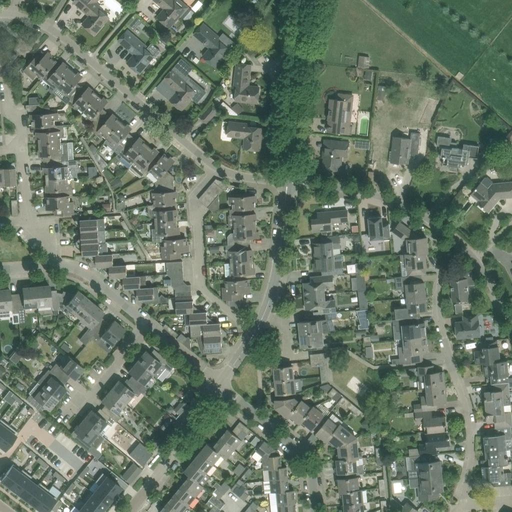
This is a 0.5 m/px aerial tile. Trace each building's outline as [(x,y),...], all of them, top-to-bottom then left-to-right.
[(75,0),(74,2),(91,16),(83,25),(95,34),(109,18),(98,8),(100,6),(93,0),(75,0)] [(155,0),(166,9),(158,17),(170,27),(184,11),(172,0),(155,0)] [(137,17),(129,26),(135,31),(143,22),(137,17)] [(215,67),(230,50),(219,40),(220,38),(204,24),(195,34),(211,48),(204,57),(215,67)] [(128,30),(119,41),(135,55),(128,63),(140,73),(154,57),(155,58),(161,52),(152,44),(147,50),(143,47),(145,45),(128,30)] [(34,54),(28,62),(31,64),(29,66),(42,78),(45,75),(54,64),(55,64),(57,62),(48,54),(43,59),(38,55),(37,57),(34,54)] [(369,69),(370,57),(360,55),(358,68),(369,69)] [(183,59),(177,65),(183,70),(189,64),(183,59)] [(59,68),(55,64),(54,64),(45,75),(42,78),(51,86),(51,87),(50,87),(50,88),(49,89),(50,90),(50,91),(51,92),(52,93),(58,88),(73,70),(64,63),(59,68)] [(236,100),(248,102),(258,103),(260,88),(249,87),(251,65),(237,63),(235,86),(237,86),(236,100)] [(80,89),(82,87),(77,83),(82,78),(73,70),(58,88),(71,100),(72,99),(80,89)] [(173,70),(164,80),(178,92),(171,100),(182,110),(192,98),(198,102),(206,92),(190,78),(187,81),(173,70)] [(84,112),(98,95),(90,87),(85,93),(80,89),(72,99),(71,100),(80,108),(84,112)] [(351,126),(355,95),(338,94),(338,99),(330,99),(327,133),(354,135),(354,134),(352,134),(353,126),(351,126)] [(104,116),(107,112),(103,108),(107,103),(98,95),(84,112),(97,123),(104,116)] [(240,105),(234,110),(238,115),(238,114),(244,110),(240,105)] [(207,123),(217,111),(211,106),(201,118),(207,123)] [(55,114),(33,115),(33,127),(41,127),(45,126),(55,125),(55,120),(55,114)] [(109,120),(104,116),(97,123),(95,126),(94,126),(91,129),(101,138),(103,135),(108,139),(122,122),(113,114),(109,120)] [(131,130),(122,122),(108,139),(105,142),(118,154),(121,151),(131,139),(127,135),(131,130)] [(260,150),(262,128),(248,127),(248,124),(230,122),(228,136),(246,138),(245,149),(260,150)] [(41,133),(39,133),(40,144),(61,143),(61,132),(64,131),(64,125),(55,125),(45,126),(41,127),(41,133)] [(391,162),(409,164),(410,153),(409,153),(409,149),(419,150),(421,133),(411,132),(411,139),(394,137),(392,151),(390,151),(389,161),(391,162)] [(463,149),(456,148),(457,143),(451,142),(452,138),(438,136),(437,146),(440,146),(440,147),(438,157),(444,158),(443,165),(450,166),(449,170),(457,170),(457,167),(461,167),(461,164),(469,165),(470,158),(478,159),(479,149),(479,146),(464,144),(463,149)] [(135,162),(149,145),(140,138),(136,143),(131,139),(121,151),(118,154),(116,157),(130,168),(132,165),(135,162)] [(349,142),(335,141),(325,140),(324,155),(323,158),(325,158),(324,169),(341,170),(342,160),(342,155),(348,156),(349,142)] [(69,160),(68,143),(61,143),(40,144),(40,156),(47,156),(48,162),(53,162),(63,161),(68,160),(69,160)] [(90,147),(94,155),(97,152),(99,150),(93,144),(90,147)] [(158,162),(162,157),(158,154),(158,153),(149,145),(135,162),(132,165),(145,177),(148,174),(151,171),(158,163),(158,162)] [(109,165),(97,152),(94,155),(103,171),(105,168),(109,165)] [(162,157),(158,162),(158,163),(151,171),(160,179),(156,183),(157,188),(162,186),(174,176),(167,170),(174,162),(165,154),(162,157)] [(48,168),(46,168),(47,180),(69,178),(78,178),(77,160),(75,160),(69,160),(68,160),(63,161),(53,162),(48,162),(48,168)] [(10,168),(3,169),(4,186),(17,185),(15,162),(13,162),(10,165),(10,168)] [(106,168),(103,171),(109,182),(116,178),(106,168)] [(175,192),(174,176),(162,186),(157,188),(154,189),(155,192),(153,193),(153,200),(154,199),(155,204),(153,204),(154,205),(155,205),(169,204),(170,204),(177,204),(176,192),(175,192)] [(511,181),(493,184),(493,181),(488,177),(486,177),(481,183),(471,195),(472,195),(479,201),(477,203),(489,213),(501,199),(511,197),(511,181)] [(70,196),(69,184),(69,178),(47,180),(47,191),(54,191),(55,197),(70,196)] [(217,179),(215,181),(224,190),(228,184),(217,179)] [(224,190),(215,181),(214,181),(211,186),(220,194),(224,190)] [(220,194),(211,186),(207,190),(216,199),(219,195),(220,194)] [(216,199),(207,190),(203,195),(212,203),(216,199)] [(212,203),(203,195),(199,199),(208,208),(212,203)] [(219,195),(216,199),(212,203),(208,208),(212,211),(220,210),(219,195)] [(74,214),(74,207),(73,202),(70,202),(70,196),(55,197),(48,197),(49,209),(56,209),(56,215),(74,214)] [(234,207),(233,207),(233,209),(233,210),(234,209),(249,208),(249,209),(256,208),(255,196),(241,197),(241,196),(236,196),(236,197),(233,197),(234,203),(234,207)] [(170,210),(170,204),(169,204),(155,205),(154,205),(151,205),(150,205),(148,207),(149,215),(151,218),(155,218),(156,223),(178,222),(177,210),(170,210)] [(249,215),(249,209),(249,208),(234,209),(233,210),(233,209),(230,209),(230,216),(234,215),(235,221),(235,227),(257,226),(256,214),(249,215)] [(332,223),(348,221),(347,210),(318,213),(319,219),(312,219),(313,232),(332,230),(332,223)] [(391,234),(390,224),(383,225),(382,217),(379,217),(369,218),(370,228),(371,239),(381,238),(384,238),(384,237),(391,237),(391,234)] [(81,225),(82,232),(106,230),(105,218),(75,220),(75,223),(78,225),(81,225)] [(179,239),(178,233),(179,233),(178,222),(156,223),(157,241),(165,240),(172,240),(179,239)] [(408,240),(409,254),(425,253),(428,253),(427,238),(421,238),(400,223),(394,232),(406,241),(408,240)] [(258,238),(257,226),(235,227),(235,233),(231,233),(228,237),(229,245),(230,245),(236,245),(245,245),(245,244),(251,244),(251,238),(258,238)] [(133,234),(129,227),(125,229),(129,236),(133,234)] [(107,242),(106,230),(82,232),(82,239),(79,239),(77,242),(77,244),(107,242)] [(314,244),(316,257),(334,255),(333,249),(341,248),(340,236),(322,237),(322,243),(314,244)] [(172,240),(165,240),(166,258),(181,257),(181,251),(188,251),(187,239),(179,239),(172,240)] [(107,242),(77,244),(77,246),(80,249),(83,249),(83,256),(88,256),(88,255),(100,255),(109,254),(108,242),(107,242)] [(245,250),(245,245),(236,245),(230,245),(231,263),(253,262),(252,250),(245,250)] [(147,257),(142,250),(139,252),(143,259),(147,257)] [(427,267),(425,253),(409,254),(402,255),(402,261),(407,260),(409,276),(423,275),(423,268),(427,267)] [(109,254),(100,255),(88,255),(88,256),(89,256),(94,260),(97,260),(97,267),(102,267),(114,266),(113,254),(109,254)] [(344,254),(334,255),(316,257),(316,264),(314,264),(314,270),(323,269),(324,275),(333,274),(343,274),(342,261),(344,261),(344,254)] [(254,274),(253,262),(231,263),(225,264),(226,277),(228,276),(228,281),(232,281),(247,280),(247,274),(254,274)] [(356,272),(357,272),(365,271),(364,264),(356,264),(356,272)] [(127,265),(114,266),(102,267),(107,271),(110,271),(111,278),(116,278),(127,277),(127,265)] [(465,279),(451,280),(453,302),(457,302),(457,304),(455,304),(456,313),(463,313),(462,301),(470,300),(469,290),(469,285),(480,284),(471,270),(465,271),(465,279)] [(365,271),(357,272),(359,291),(366,290),(365,272),(365,271)] [(334,287),(333,274),(324,275),(310,277),(311,282),(304,283),(305,296),(325,294),(324,288),(334,287)] [(146,276),(140,276),(127,277),(116,278),(121,282),(124,282),(124,289),(130,289),(141,288),(147,287),(146,276)] [(427,290),(425,290),(424,283),(410,284),(409,276),(395,278),(396,286),(397,290),(402,289),(402,292),(407,291),(408,299),(426,297),(425,295),(427,295),(427,290)] [(249,292),(248,280),(247,280),(232,281),(228,281),(226,281),(227,299),(227,304),(230,306),(241,305),(241,299),(242,299),(242,292),(249,292)] [(30,288),(30,285),(23,285),(23,288),(23,293),(23,294),(22,296),(17,297),(18,313),(25,313),(24,307),(38,306),(36,287),(30,288)] [(51,305),(51,310),(58,310),(57,293),(51,294),(51,292),(51,291),(50,291),(50,286),(36,287),(38,306),(51,305)] [(141,288),(130,289),(135,294),(138,293),(138,301),(146,300),(146,304),(168,302),(168,297),(166,297),(162,295),(160,297),(159,297),(155,297),(154,287),(147,287),(141,288)] [(10,289),(0,290),(0,317),(13,316),(12,314),(18,313),(17,297),(11,297),(11,295),(11,294),(10,294),(10,289)] [(366,290),(359,291),(360,305),(368,304),(366,290)] [(78,291),(73,297),(72,296),(59,293),(57,293),(58,310),(61,309),(68,315),(71,311),(81,319),(94,304),(78,291)] [(325,294),(305,296),(306,309),(319,308),(319,313),(314,314),(326,313),(336,312),(336,305),(335,300),(331,300),(326,301),(325,294)] [(409,306),(395,307),(397,320),(418,318),(420,318),(420,311),(427,311),(426,297),(408,299),(409,306)] [(177,314),(190,313),(201,312),(202,312),(197,308),(194,308),(194,301),(176,302),(177,314)] [(94,304),(81,319),(91,327),(88,331),(93,336),(104,323),(100,319),(101,317),(101,316),(104,313),(94,304)] [(368,310),(368,309),(360,310),(357,310),(361,324),(359,324),(359,329),(370,328),(368,310)] [(208,319),(207,312),(202,312),(201,312),(190,313),(185,314),(186,325),(191,325),(204,324),(215,323),(216,323),(211,319),(208,319)] [(478,314),(465,315),(463,315),(463,316),(465,315),(466,321),(456,322),(458,338),(480,336),(478,314)] [(419,324),(418,318),(397,320),(393,320),(394,325),(397,325),(397,331),(404,330),(404,339),(426,337),(425,323),(419,324)] [(300,322),(301,335),(320,333),(319,326),(322,326),(321,320),(300,322)] [(112,344),(125,330),(114,321),(111,325),(110,325),(108,326),(104,323),(93,336),(98,340),(102,336),(112,344)] [(221,323),(216,323),(215,323),(204,324),(191,325),(191,337),(198,336),(205,336),(227,335),(227,332),(224,330),(221,330),(221,323)] [(166,324),(164,326),(164,327),(170,332),(173,329),(166,324)] [(179,334),(173,329),(170,332),(176,338),(179,334)] [(320,340),(320,333),(301,335),(302,348),(317,346),(317,349),(330,348),(330,343),(324,344),(323,339),(320,340)] [(228,337),(227,335),(205,336),(198,336),(203,354),(207,354),(223,353),(222,340),(225,340),(228,337)] [(364,337),(364,342),(365,347),(372,346),(371,341),(371,336),(364,337)] [(183,343),(192,350),(191,337),(188,337),(183,343)] [(400,358),(392,359),(393,364),(401,364),(413,362),(423,362),(422,356),(422,353),(428,352),(426,337),(404,339),(405,347),(402,348),(403,354),(400,354),(400,358)] [(476,365),(483,364),(500,362),(499,346),(498,347),(497,340),(481,342),(482,351),(475,352),(476,365)] [(146,351),(137,362),(152,374),(157,378),(166,368),(170,371),(174,366),(156,351),(152,356),(146,351)] [(56,363),(52,369),(64,379),(68,374),(74,379),(83,369),(76,362),(69,356),(60,367),(56,363)] [(507,361),(500,362),(483,364),(485,376),(491,376),(492,385),(495,384),(509,383),(508,377),(509,376),(507,361)] [(144,384),(152,374),(137,362),(133,367),(131,365),(127,371),(135,377),(130,382),(142,391),(144,393),(148,387),(144,384)] [(275,374),(276,381),(294,379),(293,366),(272,368),(272,374),(275,374)] [(419,367),(420,381),(419,381),(419,389),(427,388),(427,389),(445,387),(444,372),(434,373),(433,366),(419,367)] [(48,369),(37,383),(43,387),(58,400),(66,389),(60,384),(64,379),(52,369),(50,371),(48,369)] [(294,379),(276,381),(273,381),(274,387),(277,387),(277,394),(287,393),(295,392),(294,379)] [(142,391),(130,382),(128,380),(124,385),(119,381),(110,391),(125,403),(133,393),(138,397),(142,391)] [(30,394),(26,399),(39,410),(43,405),(49,410),(58,400),(43,387),(37,383),(29,393),(30,394)] [(509,383),(495,384),(496,391),(485,392),(486,407),(504,406),(511,405),(509,383)] [(327,393),(332,386),(329,384),(321,386),(322,389),(327,393)] [(447,402),(445,387),(427,389),(428,397),(422,397),(423,404),(415,404),(415,412),(432,410),(437,410),(437,403),(447,402)] [(333,398),(338,391),(334,388),(328,394),(333,398)] [(117,413),(125,403),(110,391),(102,402),(108,407),(103,412),(115,421),(116,422),(121,416),(117,413)] [(182,397),(188,402),(193,395),(188,391),(182,397)] [(342,395),(338,391),(333,398),(337,401),(342,395)] [(356,406),(350,401),(344,396),(338,403),(346,410),(348,407),(353,410),(356,406)] [(301,404),(300,403),(294,398),(276,400),(277,408),(284,414),(283,416),(287,420),(289,418),(301,404)] [(312,409),(302,401),(300,403),(301,404),(289,418),(293,421),(295,419),(301,423),(312,409)] [(363,411),(356,406),(353,410),(359,416),(363,411)] [(505,413),(504,406),(486,407),(488,422),(499,421),(499,428),(511,427),(511,426),(511,414),(511,412),(505,413)] [(313,433),(315,431),(325,418),(323,416),(324,415),(314,407),(312,409),(301,423),(305,427),(307,424),(312,428),(311,429),(311,430),(311,431),(313,433)] [(115,421),(103,412),(101,410),(97,415),(92,410),(83,421),(98,433),(102,436),(110,426),(115,421)] [(433,417),(432,410),(415,412),(417,423),(424,422),(425,433),(446,431),(448,431),(446,416),(433,417)] [(339,427),(341,425),(343,422),(333,414),(329,419),(328,420),(325,418),(315,431),(317,433),(316,435),(320,439),(322,437),(328,441),(339,427)] [(1,419),(0,420),(0,438),(9,426),(1,419)] [(98,433),(83,421),(74,431),(78,435),(75,438),(74,439),(89,452),(90,450),(92,447),(95,450),(105,439),(102,436),(98,433)] [(248,434),(251,430),(241,422),(232,432),(229,429),(221,439),(235,450),(243,441),(238,437),(243,430),(248,434)] [(339,447),(357,438),(341,425),(339,427),(328,441),(332,445),(334,442),(339,447)] [(9,426),(0,438),(0,446),(5,450),(18,433),(9,426)] [(484,436),(486,452),(507,450),(506,440),(511,439),(511,427),(499,428),(492,429),(494,429),(495,438),(493,438),(493,436),(484,436)] [(437,447),(451,445),(450,437),(448,437),(448,431),(446,431),(425,433),(426,444),(419,445),(420,456),(428,455),(438,454),(437,447)] [(150,445),(155,449),(164,439),(158,433),(151,441),(153,442),(150,445)] [(358,452),(357,438),(339,447),(340,454),(337,454),(338,460),(356,458),(356,459),(362,458),(363,458),(362,451),(358,452)] [(221,439),(214,448),(213,448),(222,455),(227,459),(235,450),(221,439)] [(282,467),(281,455),(276,456),(275,450),(265,441),(257,451),(263,456),(264,469),(269,469),(282,468),(282,467)] [(140,442),(129,454),(143,466),(153,454),(154,454),(153,454),(140,442)] [(213,448),(214,448),(208,443),(200,453),(214,464),(222,455),(213,448)] [(508,465),(507,450),(486,452),(486,458),(489,458),(490,466),(503,465),(508,465)] [(214,464),(200,453),(193,462),(207,473),(214,464)] [(441,467),(441,461),(429,462),(428,455),(420,456),(410,457),(412,471),(409,471),(409,479),(421,478),(444,476),(443,467),(441,467)] [(364,474),(362,458),(356,459),(356,458),(338,460),(338,467),(335,467),(336,473),(354,472),(354,475),(364,474)] [(133,462),(121,476),(130,484),(142,470),(133,462)] [(199,483),(207,473),(193,462),(185,472),(190,476),(191,476),(199,483)] [(4,473),(0,478),(0,481),(5,486),(6,485),(10,487),(23,470),(22,471),(13,464),(6,474),(4,473)] [(240,464),(237,468),(243,472),(246,468),(240,464)] [(493,486),(493,487),(511,485),(511,481),(511,473),(504,473),(503,465),(490,466),(482,467),(483,482),(496,481),(496,486),(493,486)] [(287,467),(282,467),(282,468),(269,469),(270,480),(288,478),(287,467)] [(243,472),(237,468),(234,472),(239,476),(243,472)] [(249,477),(253,472),(249,468),(245,474),(249,477)] [(23,470),(10,487),(18,494),(32,476),(23,470)] [(103,472),(95,481),(114,496),(121,488),(103,472)] [(32,476),(18,494),(27,501),(40,483),(37,486),(30,480),(32,477),(32,476)] [(191,476),(190,476),(183,485),(197,497),(205,487),(204,486),(203,486),(191,476)] [(419,486),(420,500),(439,498),(438,491),(444,491),(443,484),(445,484),(444,476),(421,478),(422,486),(419,486)] [(340,485),(341,492),(359,490),(358,477),(347,478),(337,479),(337,485),(340,485)] [(290,491),(288,478),(270,480),(272,493),(277,492),(290,491)] [(241,498),(245,492),(240,488),(241,486),(244,483),(240,479),(232,490),(236,494),(241,498)] [(393,479),(393,495),(403,495),(403,479),(393,479)] [(91,491),(90,491),(107,505),(114,496),(95,481),(95,482),(100,486),(94,493),(91,491)] [(225,482),(222,486),(228,491),(231,487),(225,482)] [(40,483),(27,501),(36,507),(49,490),(40,483)] [(197,497),(183,485),(175,495),(189,506),(197,497)] [(224,495),(228,491),(222,486),(219,490),(224,495)] [(49,490),(36,507),(42,511),(46,511),(57,498),(48,491),(49,490)] [(295,490),(290,491),(277,492),(278,504),(296,502),(295,490)] [(362,490),(359,490),(341,492),(342,498),(344,498),(345,504),(345,505),(363,503),(362,490)] [(90,491),(83,499),(98,511),(101,511),(107,505),(90,491)] [(245,501),(249,495),(245,492),(241,498),(245,501)] [(184,511),(189,506),(175,495),(168,504),(177,511),(184,511)] [(215,511),(219,511),(225,504),(213,495),(206,504),(212,509),(215,511)] [(86,502),(80,510),(81,511),(98,511),(83,499),(83,500),(86,502)] [(251,506),(256,510),(260,506),(254,501),(251,506)] [(296,511),(296,502),(278,504),(278,511),(296,511)] [(403,508),(408,511),(418,511),(411,505),(408,502),(403,508)] [(364,511),(363,503),(345,505),(345,504),(342,505),(343,510),(340,510),(340,511),(364,511)]
